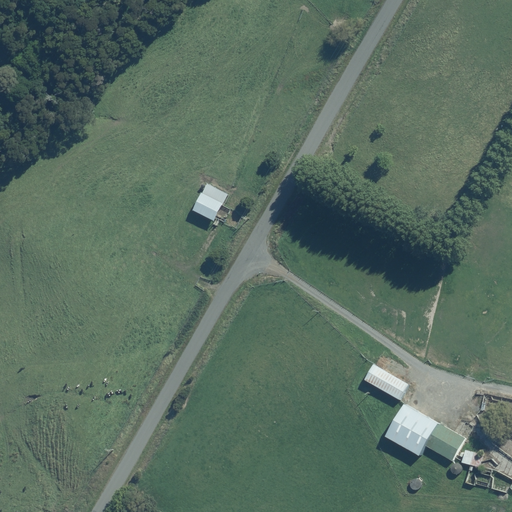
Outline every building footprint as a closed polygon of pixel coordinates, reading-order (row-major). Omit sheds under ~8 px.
[(234,196),(213,186),(200,213),(221,223),(234,196)] [(376,363),(367,378),(402,398),(411,383),(376,363)] [(427,444),(440,420),(406,401),(388,434),(422,453),(427,444)] [(440,420),(427,444),(456,459),(469,435),(440,420)] [(485,454),(466,449),(463,462),(482,467),(485,454)]
